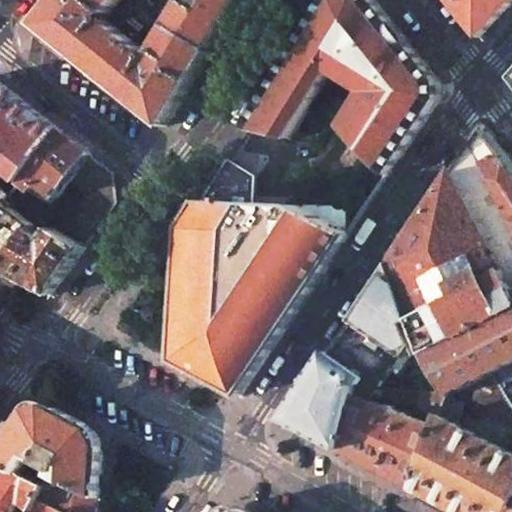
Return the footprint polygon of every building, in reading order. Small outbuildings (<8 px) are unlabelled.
[(121,0),(59,0),(40,24),(168,126),(215,50),(173,24),(153,57),(106,19),(121,0)] [(187,0),(173,24),(215,50),(245,0),(187,0)] [(329,0),(249,129),(294,141),(336,73),(369,96),(345,129),(390,176),(442,98),(442,83),(414,48),(412,49),(392,24),(394,22),(375,0),(329,0)] [(511,0),(451,0),(482,38),(511,5),(511,0)] [(0,162),(23,180),(61,130),(0,81),(0,162)] [(311,176),(288,206),(301,205),(352,233),(374,200),(390,176),(345,129),(343,128),(329,150),(311,176)] [(69,184),(92,155),(61,130),(23,180),(22,181),(33,190),(39,182),(59,198),(69,184)] [(480,132),(391,261),(426,350),(450,395),(453,394),(492,374),(511,363),(511,173),(497,157),(499,155),(480,132)] [(329,150),(316,146),(300,167),(311,176),(329,150)] [(186,228),(178,361),(242,395),(352,233),(301,205),(288,206),(257,205),(255,163),(236,150),(186,228)] [(81,193),(56,230),(88,247),(118,204),(115,173),(92,155),(69,184),(81,193)] [(0,210),(6,202),(10,197),(0,188),(0,210)] [(0,210),(0,266),(4,268),(34,230),(36,231),(39,226),(44,220),(30,210),(25,216),(6,202),(0,210)] [(34,230),(4,268),(54,295),(88,247),(56,230),(53,229),(48,238),(36,231),(34,230)] [(368,296),(337,344),(362,358),(361,386),(450,395),(426,350),(391,261),(368,296)] [(337,344),(287,418),(345,450),(361,386),(362,358),(337,344)] [(511,363),(492,374),(506,393),(511,389),(511,363)] [(492,374),(453,394),(511,424),(511,401),(506,393),(492,374)] [(361,386),(345,450),(418,488),(439,426),(372,401),(374,396),(443,415),(450,395),(361,386)] [(29,417),(0,457),(0,460),(51,486),(57,476),(100,498),(103,452),(88,426),(58,410),(29,417)] [(511,511),(511,451),(443,415),(439,426),(418,488),(462,511),(511,511)] [(0,460),(0,511),(19,511),(28,502),(39,508),(44,499),(51,486),(0,460)] [(44,499),(70,511),(99,511),(100,498),(57,476),(51,486),(44,499)] [(36,511),(70,511),(44,499),(39,508),(36,511)]
